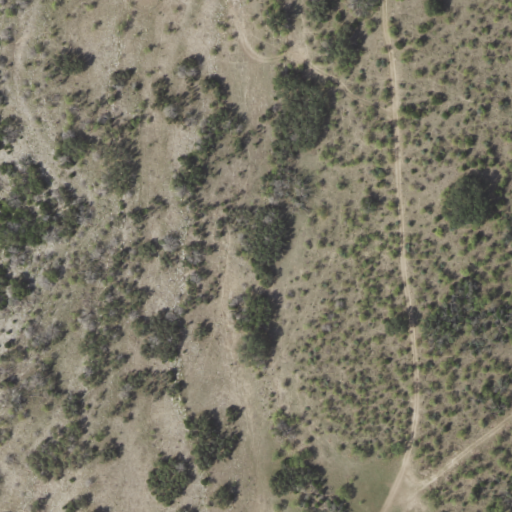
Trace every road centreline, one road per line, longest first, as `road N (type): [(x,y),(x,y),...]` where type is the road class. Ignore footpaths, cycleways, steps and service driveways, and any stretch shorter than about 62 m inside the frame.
road 1 (residential): [(359,0),(359,52),(378,107),(381,298)]
road 2 (residential): [(511,407),(413,469),(384,469),(349,511)]
road 3 (residential): [(384,469),(381,298)]
